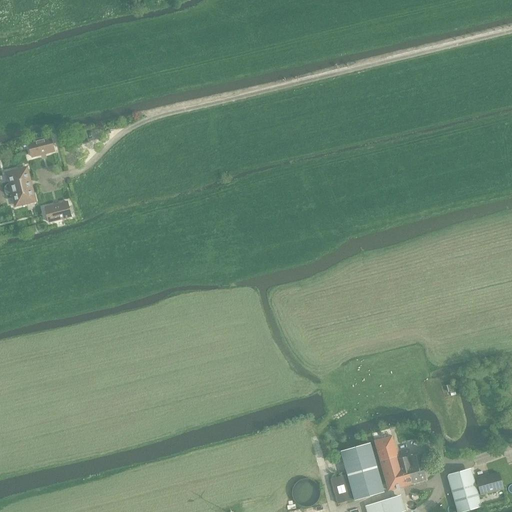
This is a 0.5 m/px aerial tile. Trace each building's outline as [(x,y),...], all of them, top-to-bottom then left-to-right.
[(31,159),(55,152),(51,136),(43,138),(44,140),(36,142),(35,140),(27,142),(31,159)] [(5,172),(8,184),(6,185),(5,187),(4,190),(5,192),(6,194),(9,195),(10,195),(11,195),(14,208),(37,203),(28,167),(5,172)] [(68,201),(45,207),(49,223),(72,218),(68,201)] [(388,491),(426,481),(420,454),(398,459),(392,437),(374,443),(381,466),(388,491)] [(355,501),(384,492),(370,443),(341,452),(355,501)] [(460,472),(449,475),(448,478),(457,511),(465,511),(482,507),(478,496),(503,489),(498,473),(463,483),(460,472)] [(346,476),(330,480),(337,504),(352,499),(346,476)] [(401,511),(397,496),(365,506),(367,511),(401,511)]
